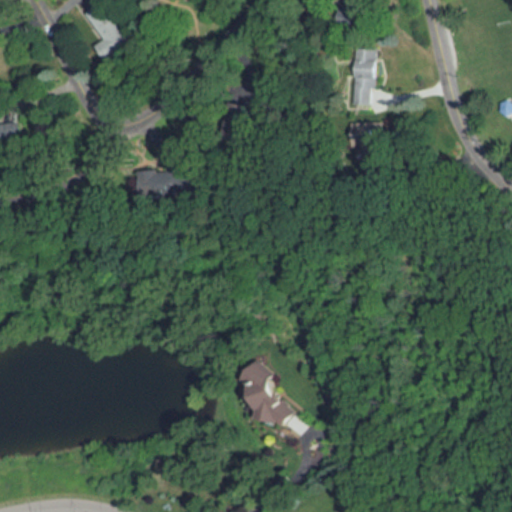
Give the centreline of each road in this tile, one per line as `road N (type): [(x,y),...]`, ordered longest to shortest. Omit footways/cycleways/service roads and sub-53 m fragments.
road 1 (residential): [(267,0),(234,42),(171,99),(137,115),(81,170),(0,196)]
road 2 (residential): [(511,175),(470,125),(453,88),(434,0)]
road 3 (residential): [(137,115),(87,93),(39,0)]
